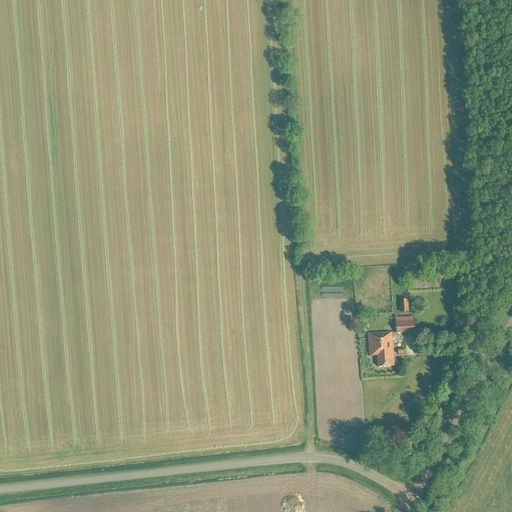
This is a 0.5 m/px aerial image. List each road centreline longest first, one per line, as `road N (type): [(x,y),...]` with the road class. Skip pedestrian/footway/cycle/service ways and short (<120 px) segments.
road 1 (unclassified): [(0,488),(323,456),(408,494)]
road 2 (tertiary): [(408,494),(511,309)]
